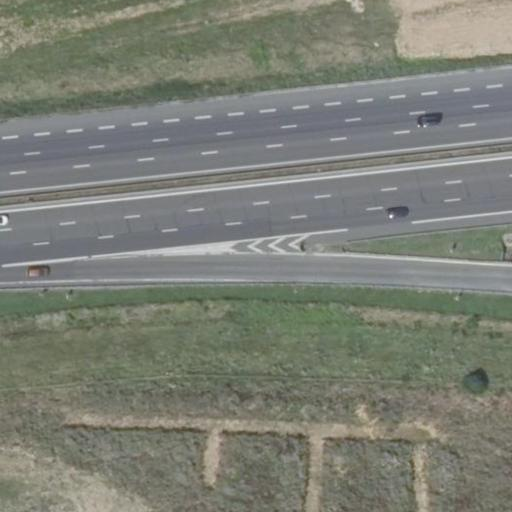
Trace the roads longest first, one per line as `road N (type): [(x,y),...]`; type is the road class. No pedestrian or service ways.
road 1 (motorway): [(0,241),(511,184)]
road 2 (motorway): [(511,106),(0,162)]
road 3 (motorway): [(0,247),(106,269),(511,277)]
road 4 (motorway): [(0,463),(149,511)]
